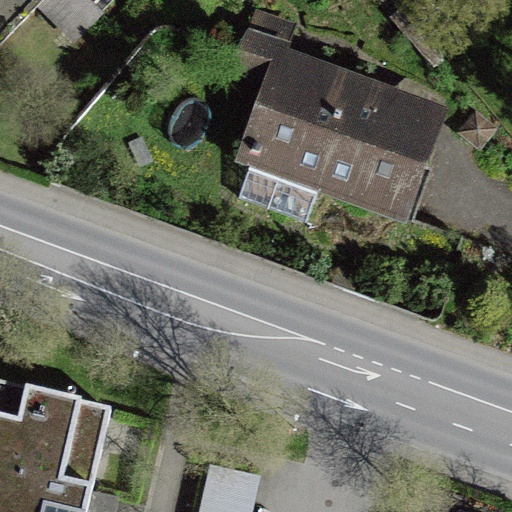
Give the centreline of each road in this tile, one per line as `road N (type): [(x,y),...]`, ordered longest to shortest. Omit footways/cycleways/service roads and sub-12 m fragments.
road 1 (secondary): [(511,428),(0,236)]
road 2 (unknown): [(362,372),(333,511)]
